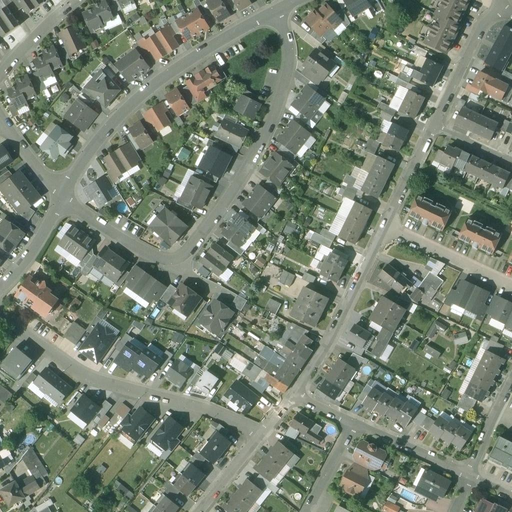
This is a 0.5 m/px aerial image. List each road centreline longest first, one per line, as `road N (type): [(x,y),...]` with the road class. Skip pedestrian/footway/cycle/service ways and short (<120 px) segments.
road 1 (residential): [(61,198),(178,268),(272,123),(290,56),(277,6)]
road 2 (residential): [(61,198),(133,98),(277,6)]
road 3 (residential): [(0,316),(91,379),(211,411),(262,434)]
road 4 (residential): [(291,394),(333,334),(385,227)]
road 5 (residential): [(385,227),(511,287)]
road 6 (residential): [(433,125),(480,29),(501,7)]
road 7 (residential): [(352,422),(470,475)]
